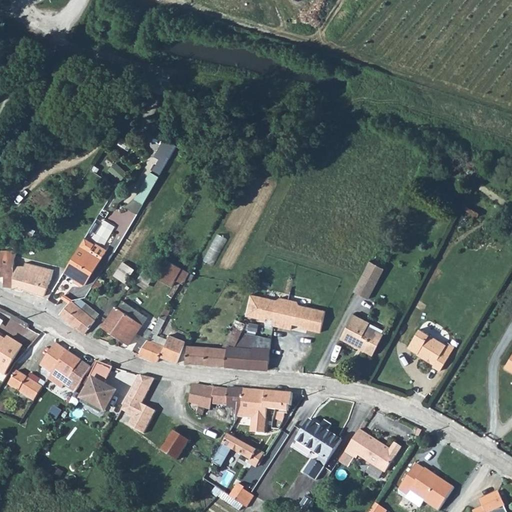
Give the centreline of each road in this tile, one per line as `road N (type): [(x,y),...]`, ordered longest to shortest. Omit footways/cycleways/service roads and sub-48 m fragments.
road 1 (unclassified): [(511,469),(384,401),(134,364),(0,296)]
road 2 (track): [(177,0),(511,114)]
